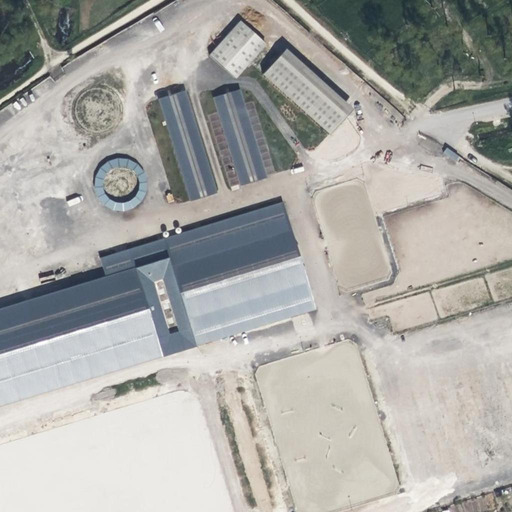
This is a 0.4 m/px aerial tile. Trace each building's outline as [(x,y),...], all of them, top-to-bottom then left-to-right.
[(263,45),(234,19),(203,53),(232,79),(263,45)] [(256,75),(324,135),(346,110),(278,49),(256,75)] [(236,89),(208,97),(234,185),(262,177),(236,89)] [(182,90),(153,99),(185,199),(214,190),(182,90)] [(447,148),(443,154),(456,163),(460,157),(447,148)] [(90,171),(104,208),(112,205),(115,213),(153,199),(136,154),(90,171)] [(70,206),(81,201),(79,196),(68,201),(70,206)] [(0,398),(316,319),(287,205),(99,252),(106,280),(0,306),(0,398)]
